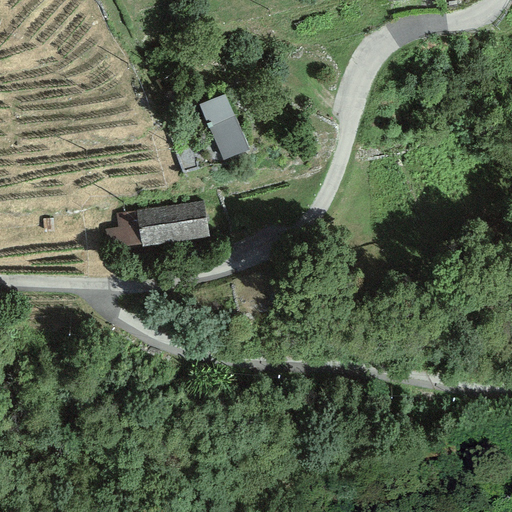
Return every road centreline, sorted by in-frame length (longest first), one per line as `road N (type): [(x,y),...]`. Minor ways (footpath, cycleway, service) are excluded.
road 1 (unclassified): [(0,282),(174,282),(270,248),(297,231),(327,192),(359,90),(380,52),(495,0)]
road 2 (track): [(511,445),(246,474),(124,463),(40,435),(4,433)]
